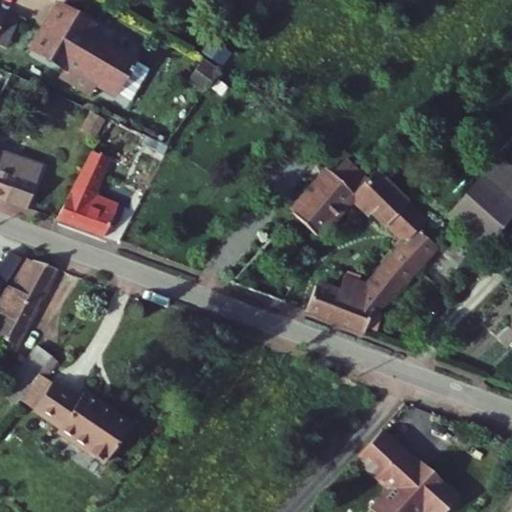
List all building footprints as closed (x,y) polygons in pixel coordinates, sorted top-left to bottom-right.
[(133,59),(136,54),(88,28),(92,20),(59,2),(33,50),(65,67),(60,78),(90,94),(98,79),(117,89),(119,85),(137,94),(151,68),(133,59)] [(204,64),(190,81),(202,91),(216,74),(204,64)] [(144,146),(128,178),(146,187),(161,154),(144,146)] [(0,195),(12,200),(27,169),(19,166),(22,155),(4,149),(0,150),(0,195)] [(110,158),(94,150),(56,220),(104,237),(116,203),(91,194),(110,158)] [(27,169),(12,200),(30,207),(45,164),(22,155),(19,166),(27,169)] [(309,309),(366,329),(376,305),(383,307),(442,247),(418,226),(427,216),(379,169),(370,178),(349,157),(332,171),(327,167),(291,206),(320,232),(358,191),(408,239),(384,268),(376,266),(366,277),(346,270),(339,276),(334,289),(319,284),(309,309)] [(484,251),(511,220),(511,169),(500,158),(446,217),(484,251)] [(59,269),(27,259),(0,306),(0,314),(4,317),(0,323),(0,336),(17,346),(59,269)] [(102,315),(97,311),(92,318),(98,322),(102,315)] [(16,403),(52,355),(37,343),(1,391),(4,394),(16,403)] [(79,400),(52,383),(34,411),(61,428),(59,432),(108,462),(133,422),(84,392),(79,400)] [(383,432),(356,461),(370,474),(371,473),(389,491),(388,492),(372,509),(375,511),(421,511),(424,510),(426,511),(446,511),(460,498),(426,467),(424,469),(416,463),(383,432)] [(419,460),(416,463),(424,469),(426,467),(419,460)] [(371,473),(370,474),(388,492),(389,491),(371,473)]
